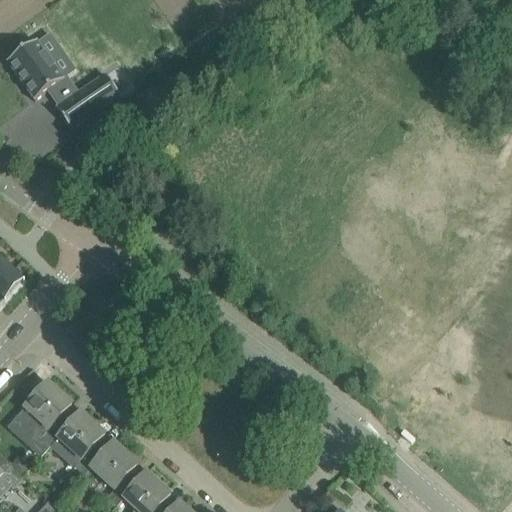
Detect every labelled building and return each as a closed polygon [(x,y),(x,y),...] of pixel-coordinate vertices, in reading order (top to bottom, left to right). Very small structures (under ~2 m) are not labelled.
[(10,63),(7,65),(35,104),(48,95),(59,110),(56,111),(71,133),(120,98),(105,77),(73,99),(63,84),(64,83),(36,44),(27,51),(25,47),(8,60),(10,63)] [(0,298),(5,303),(1,307),(2,309),(22,288),(21,288),(25,284),(26,285),(27,284),(0,258),(0,298)] [(44,456),(50,450),(71,427),(81,416),(72,408),(48,386),(15,421),(29,434),(25,438),(44,456)] [(81,416),(71,427),(50,450),(73,472),(75,470),(84,479),(91,471),(104,457),(114,446),(81,416)] [(117,509),(124,501),(137,487),(147,476),(114,446),(104,457),(91,471),(110,488),(103,496),(117,509)] [(147,476),(137,487),(124,501),(136,511),(135,511),(174,511),(180,506),(147,476)]
